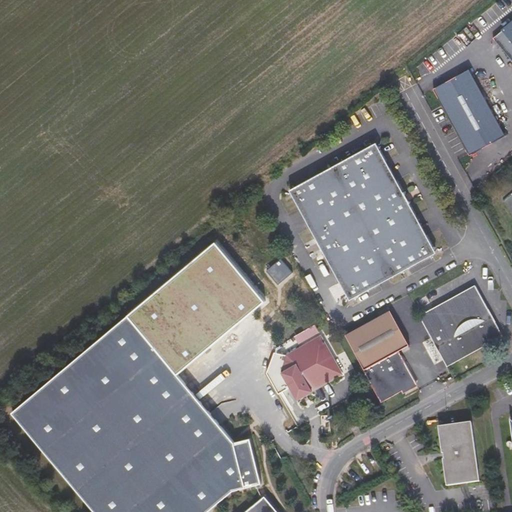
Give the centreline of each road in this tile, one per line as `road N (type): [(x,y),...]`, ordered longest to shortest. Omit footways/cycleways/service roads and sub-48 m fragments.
road 1 (unclassified): [(327,511),(328,480),(347,452),(511,360)]
road 2 (unclassified): [(485,236),(400,80)]
